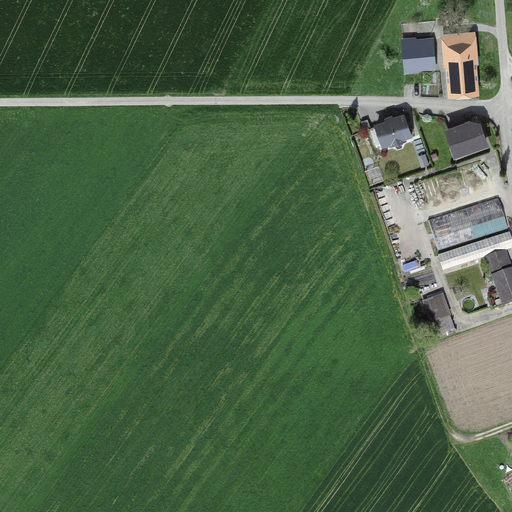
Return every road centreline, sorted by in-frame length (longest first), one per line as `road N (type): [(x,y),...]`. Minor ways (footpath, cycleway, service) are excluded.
road 1 (unclassified): [(0,103),(506,109)]
road 2 (track): [(511,424),(472,439),(451,436),(346,144)]
